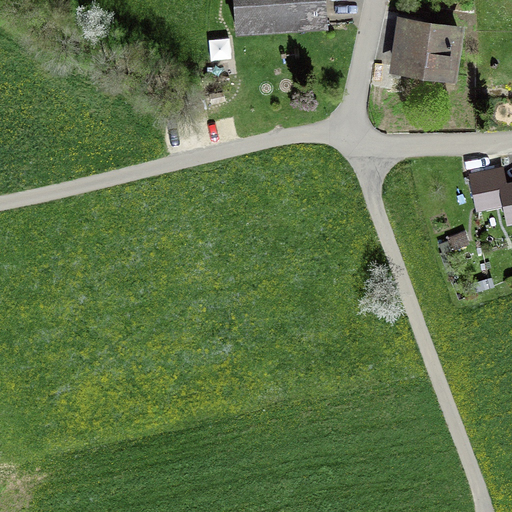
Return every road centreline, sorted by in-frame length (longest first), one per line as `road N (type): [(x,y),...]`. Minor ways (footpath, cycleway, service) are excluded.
road 1 (residential): [(480,511),(350,140)]
road 2 (residential): [(350,140),(511,147)]
road 3 (residential): [(376,0),(350,140)]
